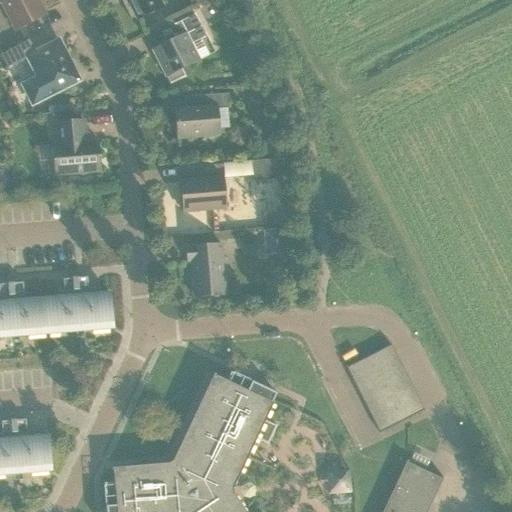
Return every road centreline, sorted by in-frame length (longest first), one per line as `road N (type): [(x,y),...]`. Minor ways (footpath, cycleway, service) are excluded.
road 1 (residential): [(133,227),(124,113),(69,0)]
road 2 (residential): [(145,332),(312,320)]
road 3 (residential): [(133,227),(0,238)]
road 4 (residential): [(363,433),(312,320)]
